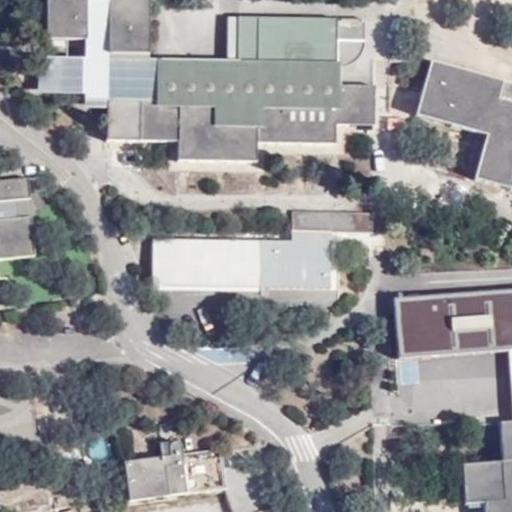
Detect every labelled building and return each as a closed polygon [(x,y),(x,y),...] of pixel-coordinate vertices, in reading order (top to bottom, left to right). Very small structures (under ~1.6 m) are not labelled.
[(46,0),(44,41),(85,43),(86,0),(46,0)] [(86,0),(85,43),(84,59),(106,60),(106,52),(108,0),(99,0),(86,0)] [(146,55),(149,0),(107,0),(108,0),(106,52),(146,55)] [(337,72),(337,46),(364,46),(364,24),(337,25),(238,22),(238,69),(337,72)] [(107,104),(158,104),(158,68),(158,62),(106,60),(84,59),(43,58),(41,101),(107,104)] [(511,88),(426,61),(412,115),(480,137),(468,178),(511,190),(511,88)] [(336,86),(337,72),(238,69),(158,68),(158,104),(217,106),(216,125),(257,126),(257,106),(336,108),(336,86)] [(374,87),(336,86),(336,108),(257,106),(257,126),(216,125),(217,106),(158,104),(107,104),(107,142),(178,144),(178,162),(257,164),(257,145),(335,148),(337,125),(373,127),(374,87)] [(0,263),(34,261),(31,219),(17,219),(16,203),(31,202),(30,182),(0,184),(0,263)] [(373,217),(290,216),(290,233),(373,237),(373,217)] [(328,245),(258,243),(258,291),(327,293),(328,245)] [(511,461),(511,423),(499,424),(502,461),(511,461)] [(167,461),(122,466),(124,503),(227,499),(225,458),(187,460),(186,451),(175,447),(167,451),(167,461)] [(511,511),(511,461),(502,461),(457,463),(460,507),(482,505),(482,511),(511,511)]
